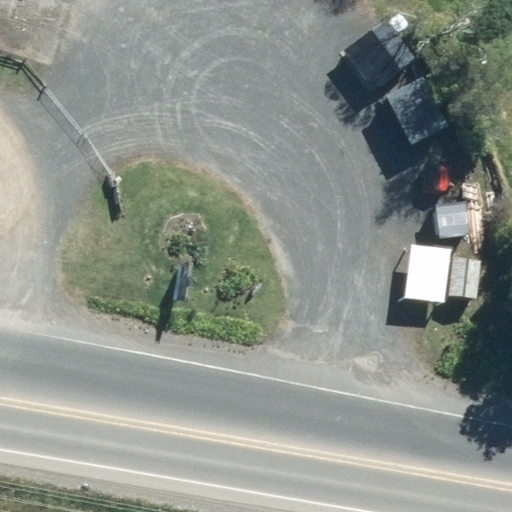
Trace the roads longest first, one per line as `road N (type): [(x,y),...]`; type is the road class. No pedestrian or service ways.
road 1 (unclassified): [(360,462),(328,251),(252,85),(126,97),(0,261)]
road 2 (secondary): [(0,400),(360,462)]
road 3 (secondary): [(360,462),(511,488)]
